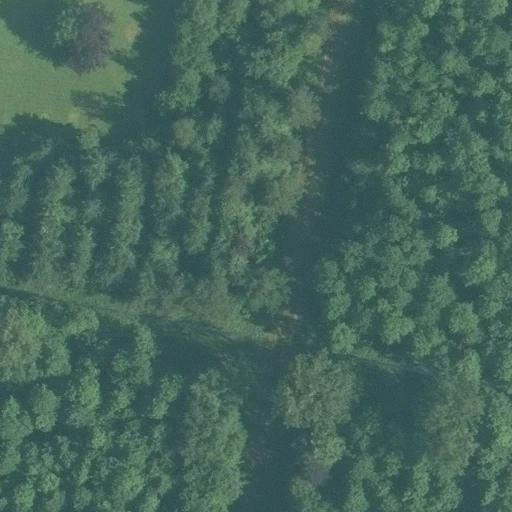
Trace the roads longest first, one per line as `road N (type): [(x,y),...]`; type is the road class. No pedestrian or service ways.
road 1 (track): [(511,374),(0,273)]
road 2 (track): [(245,511),(345,0)]
road 3 (track): [(0,305),(511,404)]
